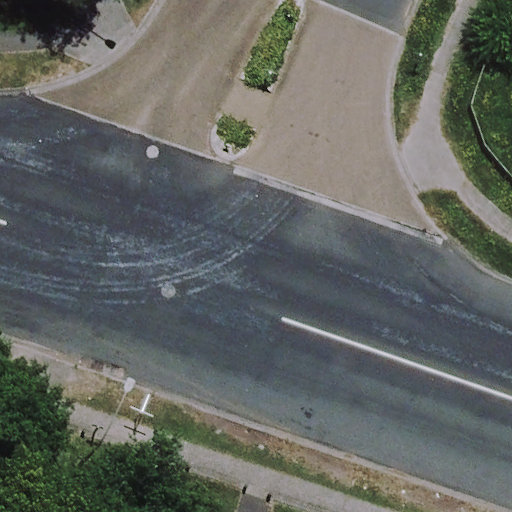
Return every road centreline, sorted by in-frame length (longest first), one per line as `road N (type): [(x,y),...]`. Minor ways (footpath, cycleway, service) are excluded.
road 1 (tertiary): [(511,401),(181,279)]
road 2 (unclassified): [(181,279),(308,0)]
road 3 (tertiary): [(181,279),(0,218)]
